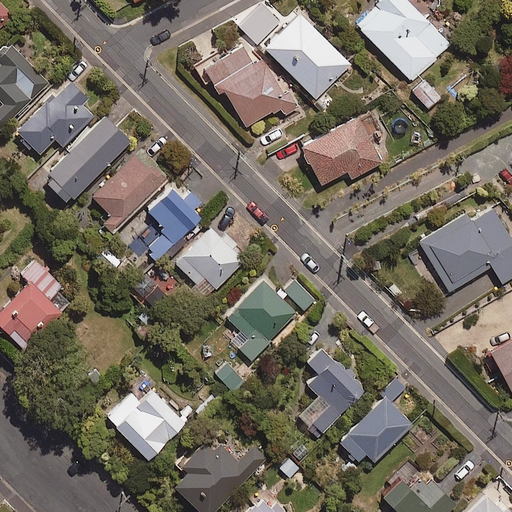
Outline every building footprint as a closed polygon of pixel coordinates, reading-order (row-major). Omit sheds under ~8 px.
[(409,0),(373,0),(353,19),(410,79),(449,42),(409,0)] [(0,21),(10,11),(0,1),(0,21)] [(296,7),(257,45),(270,58),(273,54),(314,95),(349,60),(296,7)] [(248,53),(239,38),(193,66),(203,81),(210,77),(217,89),(223,85),(246,123),(278,103),(284,113),(294,107),(257,47),(248,53)] [(0,124),(47,80),(7,39),(0,46),(0,98),(1,100),(0,100),(0,124)] [(67,75),(10,129),(27,148),(31,144),(37,150),(53,135),(60,142),(91,113),(80,101),(86,95),(67,75)] [(439,94),(421,76),(410,87),(427,105),(439,94)] [(128,136),(102,110),(39,172),(65,198),(128,136)] [(360,120),(355,111),(298,142),(319,181),(344,167),(349,175),(380,158),(369,139),(377,135),(367,116),(360,120)] [(138,144),(89,191),(108,210),(100,218),(109,228),(166,174),(138,144)] [(155,256),(200,213),(193,205),(199,199),(187,187),(181,193),(170,181),(144,206),(162,225),(143,243),(155,256)] [(511,237),(510,238),(489,203),(469,215),(465,209),(417,238),(448,289),(490,263),(501,282),(511,274),(511,237)] [(213,286),(243,258),(231,245),(235,242),(225,231),(221,234),(209,222),(172,257),(195,281),(202,274),(213,286)] [(73,296),(33,259),(21,272),(26,276),(0,304),(0,325),(25,348),(73,296)] [(156,293),(142,276),(130,287),(144,303),(156,293)] [(295,309),(260,276),(225,313),(240,327),(230,338),(249,357),(295,309)] [(290,276),(280,287),(302,308),(312,297),(290,276)] [(511,331),(486,345),(511,391),(511,390),(511,331)] [(362,386),(317,344),(304,357),(317,368),(306,380),(327,400),(305,424),(316,434),(362,386)] [(242,379),(225,359),(213,369),(231,389),(242,379)] [(382,391),(390,399),(404,385),(394,375),(380,389),(382,391)] [(130,389),(105,412),(135,445),(146,456),(183,421),(177,415),(182,410),(172,399),(167,404),(148,383),(135,396),(130,389)] [(223,402),(213,391),(197,406),(207,417),(223,402)] [(343,428),(345,429),(337,437),(356,457),(364,449),(372,457),(410,421),(390,399),(382,391),(343,428)] [(184,467),(170,480),(201,511),(207,511),(264,456),(250,441),(234,456),(218,439),(209,448),(200,439),(177,461),(184,467)] [(288,478),(300,464),(283,449),(271,463),(288,478)] [(443,511),(455,501),(411,459),(380,491),(394,504),(385,511),(443,511)] [(511,511),(505,505),(501,509),(484,491),(462,511),(511,511)] [(280,511),(283,510),(273,499),(267,505),(257,494),(238,511),(236,511),(234,509),(231,511),(280,511)]
